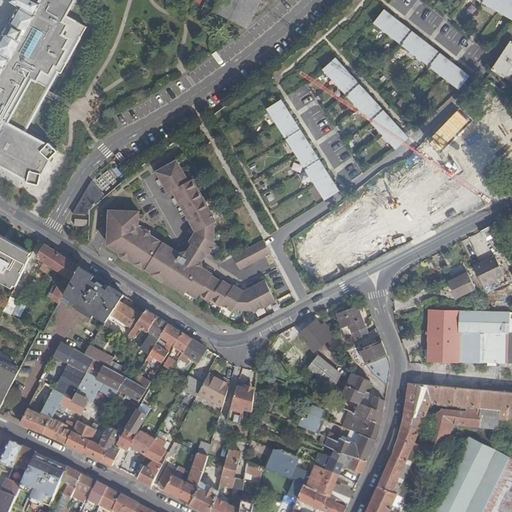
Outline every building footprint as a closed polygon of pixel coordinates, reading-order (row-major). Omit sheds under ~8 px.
[(42,0),(40,4),(32,0),(12,0),(12,2),(19,6),(8,27),(0,40),(0,65),(5,68),(0,76),(0,163),(28,177),(27,180),(39,183),(41,172),(49,158),(58,150),(50,141),(48,143),(25,130),(46,90),(55,72),(59,74),(65,63),(64,62),(78,37),(80,38),(86,28),(76,22),(75,23),(64,17),(73,0),(42,0)] [(248,27),(261,0),(219,0),(214,10),(248,27)] [(480,0),(511,18),(511,0),(480,0)] [(459,88),(469,76),(384,10),(375,22),(459,88)] [(511,41),(493,69),(508,79),(511,72),(511,41)] [(396,147),(408,136),(336,58),(324,69),(396,147)] [(325,199),(338,190),(281,100),(267,109),(325,199)] [(511,115),(505,108),(497,115),(511,131),(511,115)] [(467,122),(454,109),(431,133),(445,146),(467,122)] [(344,163),(351,156),(342,147),(335,153),(344,163)] [(109,209),(107,244),(121,252),(120,254),(128,259),(145,269),(145,268),(151,272),(151,274),(163,281),(164,280),(184,292),(184,293),(195,300),(197,297),(199,293),(210,300),(211,298),(221,305),(222,303),(233,309),(234,308),(254,309),(255,311),(276,299),(265,280),(244,291),(234,284),(233,286),(223,279),(222,281),(212,274),(213,273),(202,266),(203,265),(202,260),(200,260),(199,259),(202,256),(206,250),(209,252),(215,241),(214,240),(214,221),(216,220),(193,178),(188,181),(177,160),(157,171),(169,192),(173,190),(195,230),(189,241),(192,243),(188,248),(185,251),(184,251),(181,248),(179,251),(181,252),(180,253),(162,242),(150,234),(149,231),(146,229),(143,230),(138,226),(138,221),(143,221),(144,215),(138,215),(139,211),(109,209)] [(371,201),(401,181),(392,168),(362,187),(371,201)] [(424,178),(444,200),(455,190),(436,168),(424,178)] [(90,210),(106,196),(93,179),(81,200),(90,210)] [(89,214),(90,210),(81,200),(73,213),(89,214)] [(344,223),(361,254),(375,246),(358,215),(344,223)] [(511,230),(506,218),(497,223),(503,234),(511,230)] [(497,236),(491,226),(482,231),(487,241),(497,236)] [(0,238),(31,256),(33,253),(4,237),(0,234),(0,238)] [(0,238),(0,305),(4,308),(5,306),(10,297),(19,281),(31,256),(0,238)] [(271,252),(264,240),(233,256),(240,268),(271,252)] [(52,266),(59,253),(46,245),(37,257),(45,262),(52,266)] [(209,252),(206,250),(202,256),(199,259),(200,260),(204,257),(209,252)] [(73,279),(80,267),(59,253),(52,266),(73,279)] [(505,276),(495,257),(474,267),(484,286),(505,276)] [(45,262),(40,269),(48,273),(52,266),(45,262)] [(120,301),(122,298),(108,289),(93,280),(95,276),(80,267),(73,279),(67,290),(64,295),(106,321),(111,313),(120,301)] [(458,296),(476,287),(467,269),(457,274),(458,277),(454,279),(450,281),(458,296)] [(122,298),(124,294),(109,285),(108,289),(122,298)] [(49,296),(60,302),(64,295),(67,290),(58,286),(56,289),(53,287),(49,296)] [(16,300),(10,297),(5,306),(12,309),(16,300)] [(120,301),(111,313),(131,326),(139,313),(120,301)] [(357,342),(369,333),(366,327),(364,328),(361,320),(363,319),(358,305),(337,313),(343,327),(350,324),(357,342)] [(148,331),(158,316),(146,309),(131,332),(135,335),(141,326),(148,331)] [(24,322),(27,316),(14,310),(11,315),(24,322)] [(511,313),(494,313),(430,310),(429,361),(511,362),(511,313)] [(160,336),(168,323),(158,316),(148,331),(152,333),(142,349),(150,354),(156,343),(159,339),(160,336)] [(321,327),(312,316),(280,333),(279,335),(290,344),(301,334),(314,351),(330,337),(334,334),(326,323),(321,327)] [(174,344),(181,331),(168,323),(160,336),(174,344)] [(179,357),(181,358),(193,339),(183,332),(175,345),(183,351),(179,357)] [(330,337),(343,353),(347,349),(334,334),(330,337)] [(413,336),(403,340),(407,349),(417,345),(413,336)] [(159,339),(156,343),(169,351),(172,347),(159,339)] [(198,361),(206,348),(193,339),(181,358),(186,362),(190,356),(198,361)] [(372,373),(387,384),(390,364),(387,355),(381,340),(360,349),(366,365),(370,370),(372,373)] [(28,409),(21,423),(44,434),(53,417),(61,402),(64,396),(72,400),(94,359),(85,353),(62,341),(54,355),(57,357),(68,363),(40,414),(28,409)] [(150,354),(148,358),(153,361),(155,357),(158,359),(163,362),(169,351),(156,343),(150,354)] [(114,359),(90,346),(85,353),(94,359),(109,367),(113,361),(114,359)] [(57,357),(54,355),(40,381),(42,383),(43,384),(57,357)] [(164,365),(173,370),(178,362),(169,356),(164,365)] [(317,380),(323,387),(332,391),(340,374),(318,356),(307,369),(319,379),(317,380)] [(0,391),(13,366),(0,359),(0,391)] [(77,425),(67,444),(85,453),(92,440),(98,429),(97,429),(118,389),(119,390),(127,376),(122,373),(109,367),(94,359),(72,400),(86,407),(91,397),(102,402),(92,422),(95,424),(93,427),(79,420),(77,425)] [(109,367),(122,373),(125,368),(113,361),(109,367)] [(162,369),(170,374),(173,370),(164,365),(162,369)] [(0,409),(20,370),(13,366),(0,391),(0,409)] [(156,377),(165,382),(170,374),(162,369),(156,377)] [(148,379),(139,373),(134,381),(147,389),(156,374),(152,372),(148,379)] [(342,395),(358,402),(369,407),(374,396),(374,395),(366,392),(370,381),(351,373),(342,395)] [(199,391),(202,383),(189,374),(184,382),(199,391)] [(223,407),(231,381),(223,378),(222,379),(221,380),(217,378),(209,374),(197,395),(223,407)] [(147,389),(134,381),(127,376),(119,390),(140,401),(147,389)] [(197,395),(199,391),(184,382),(181,388),(182,388),(196,397),(197,395)] [(501,391),(408,383),(398,437),(380,483),(366,511),(400,511),(404,504),(415,509),(423,490),(409,484),(408,487),(401,484),(417,450),(420,451),(422,447),(424,448),(426,444),(422,442),(420,446),(414,443),(431,402),(458,405),(458,412),(442,410),(434,414),(428,440),(448,445),(452,423),(498,427),(498,422),(501,391)] [(239,412),(246,389),(237,387),(231,409),(239,412)] [(244,409),(253,412),(254,408),(255,392),(255,391),(246,389),(239,412),(241,412),(244,413),(244,409)] [(511,392),(501,391),(498,422),(511,423),(511,392)] [(68,406),(72,400),(64,396),(61,402),(68,406)] [(369,407),(358,402),(354,413),(360,415),(381,424),(385,400),(374,396),(369,407)] [(313,403),(309,413),(321,417),(325,407),(313,403)] [(117,444),(129,450),(131,446),(146,455),(153,443),(159,434),(154,432),(152,436),(141,430),(139,434),(137,432),(148,414),(139,408),(117,444)] [(228,420),(237,422),(239,412),(231,409),(228,420)] [(168,415),(169,414),(163,410),(156,422),(163,425),(168,415)] [(309,413),(304,427),(316,432),(321,418),(321,417),(309,413)] [(163,425),(161,430),(168,433),(176,420),(168,415),(163,425)] [(360,433),(377,440),(381,424),(360,415),(357,425),(356,431),(360,433)] [(53,417),(44,434),(67,444),(77,425),(67,420),(65,423),(53,417)] [(346,428),(356,431),(357,425),(348,422),(346,428)] [(92,440),(85,453),(113,466),(121,449),(114,445),(122,431),(111,426),(105,438),(102,436),(99,443),(92,440)] [(335,450),(367,460),(377,440),(360,433),(355,444),(340,437),(338,441),(335,450)] [(159,434),(153,443),(159,447),(165,438),(159,434)] [(434,509),(439,511),(483,511),(498,482),(510,456),(498,450),(470,436),(434,509)] [(325,445),(335,450),(338,441),(333,439),(329,437),(325,445)] [(159,447),(166,451),(172,441),(165,438),(159,447)] [(37,453),(11,441),(2,464),(14,470),(12,472),(15,474),(16,470),(15,469),(16,466),(25,470),(23,475),(27,477),(29,474),(37,453)] [(180,444),(175,441),(168,454),(175,457),(180,444)] [(211,444),(202,441),(199,451),(208,455),(211,444)] [(153,443),(146,455),(153,459),(160,463),(166,451),(159,447),(153,443)] [(330,496),(331,495),(336,483),(340,474),(339,474),(315,464),(311,472),(296,466),(299,458),(274,448),(266,468),(294,479),(304,484),(330,496)] [(231,478),(234,479),(241,454),(229,449),(223,474),(231,478)] [(343,465),(362,473),(367,460),(335,450),(331,458),(344,463),(343,465)] [(511,511),(511,450),(510,456),(498,482),(483,511),(511,511)] [(159,486),(191,502),(197,489),(200,480),(208,455),(199,451),(189,481),(182,478),(184,473),(183,473),(177,470),(170,466),(159,486)] [(52,460),(37,453),(29,474),(27,477),(23,486),(23,487),(36,493),(34,497),(32,500),(45,506),(47,501),(53,504),(60,489),(69,468),(52,460)] [(339,474),(340,474),(343,465),(344,463),(331,458),(319,453),(315,464),(339,474)] [(145,465),(138,478),(152,485),(163,465),(160,463),(153,459),(147,466),(145,465)] [(246,473),(260,478),(263,467),(248,460),(246,473)] [(83,475),(69,468),(60,489),(67,493),(61,506),(67,510),(76,491),(83,475)] [(223,474),(221,483),(229,485),(231,478),(223,474)] [(95,481),(83,475),(76,491),(87,496),(95,481)] [(231,478),(229,485),(243,488),(244,481),(234,479),(231,478)] [(23,487),(23,486),(8,479),(0,497),(0,511),(11,511),(13,509),(21,491),(23,487)] [(298,499),(298,498),(304,484),(294,479),(287,494),(298,499)] [(191,502),(190,505),(204,511),(210,511),(217,498),(217,497),(219,490),(200,480),(197,489),(191,502)] [(98,483),(95,481),(87,496),(90,498),(98,483)] [(110,489),(98,483),(90,498),(88,502),(101,508),(110,489)] [(331,495),(348,503),(354,491),(336,483),(331,495)] [(298,498),(328,511),(344,511),(348,503),(331,495),(330,496),(304,484),(298,498)] [(36,493),(23,487),(21,491),(34,497),(36,493)] [(122,496),(110,489),(101,508),(99,511),(114,511),(115,511),(122,496)] [(227,504),(223,511),(238,511),(240,507),(241,500),(242,494),(235,493),(235,498),(236,499),(233,506),(227,504)] [(138,511),(141,506),(122,496),(115,511),(138,511)] [(217,498),(210,511),(223,511),(227,504),(228,503),(217,498)] [(45,506),(32,500),(31,503),(33,505),(34,506),(36,508),(39,508),(42,508),(44,508),(45,506)] [(254,504),(241,500),(240,507),(238,511),(246,511),(248,509),(252,511),(254,504)]
